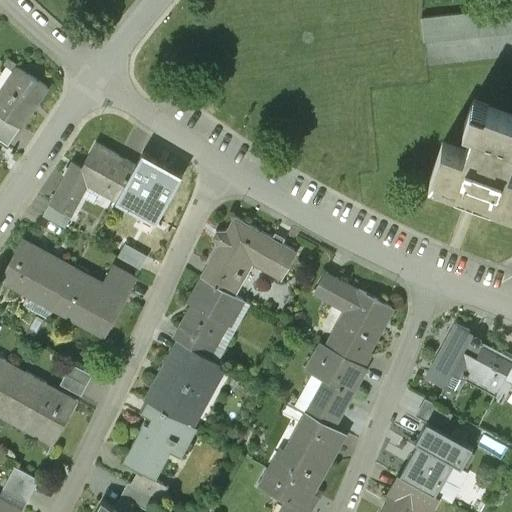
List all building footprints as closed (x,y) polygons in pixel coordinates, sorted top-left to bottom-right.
[(511,7),(421,18),(424,41),(511,31),(511,7)] [(48,87),(18,66),(0,92),(0,112),(0,113),(21,127),(48,87)] [(430,173),(457,183),(463,182),(490,192),(492,196),(511,203),(511,167),(507,166),(511,153),(511,114),(487,106),(486,109),(472,103),(465,123),(474,126),(465,150),(442,142),(430,173)] [(21,127),(0,113),(0,139),(9,146),(21,127)] [(135,165),(97,143),(85,165),(74,159),(50,202),(72,214),(83,194),(88,184),(101,192),(116,200),(135,165)] [(176,187),(135,165),(116,200),(131,208),(133,204),(157,217),(155,221),(156,222),(176,187)] [(96,201),(101,192),(88,184),(83,194),(96,201)] [(65,227),(72,214),(50,202),(43,215),(65,227)] [(234,215),(207,264),(234,279),(245,260),(277,278),(294,249),(234,215)] [(74,268),(23,239),(2,278),(30,294),(53,306),(74,268)] [(126,244),(119,256),(141,268),(148,256),(126,244)] [(241,283),(234,279),(207,264),(200,275),(203,276),(235,294),(241,283)] [(105,285),(74,268),(53,306),(105,335),(127,297),(126,296),(105,285)] [(108,280),(129,291),(135,279),(115,268),(108,280)] [(326,299),(338,277),(324,270),(312,291),(326,299)] [(180,327),(175,337),(180,340),(216,360),(248,301),(235,294),(203,276),(194,293),(199,295),(181,328),(180,327)] [(335,334),(367,352),(368,350),(392,307),(358,289),(357,290),(339,280),(340,278),(338,277),(326,299),(348,311),(336,333),(335,334)] [(105,285),(126,296),(129,291),(108,280),(105,285)] [(47,317),(53,306),(30,294),(24,304),(47,317)] [(469,330),(455,322),(426,377),(457,394),(465,379),(495,395),(511,364),(511,353),(505,350),(503,352),(492,346),(490,349),(479,343),(481,340),(480,339),(480,337),(479,336),(478,336),(477,335),(476,335),(475,335),(474,335),(473,336),(471,340),(466,337),(469,330)] [(327,345),(364,365),(371,352),(368,350),(367,352),(335,334),(336,333),(334,332),(327,345)] [(216,360),(180,340),(173,351),(219,377),(226,365),(216,360)] [(321,419),(334,426),(343,410),(340,409),(364,365),(327,345),(324,343),(318,354),(315,352),(305,368),(314,373),(325,379),(307,411),(309,412),(321,419)] [(145,398),(145,399),(148,401),(192,426),(193,425),(194,424),(188,421),(200,400),(205,403),(219,377),(173,351),(172,351),(162,368),(169,373),(165,380),(163,379),(150,401),(145,398)] [(0,393),(14,369),(16,365),(0,356),(0,393)] [(58,384),(80,396),(91,375),(70,363),(58,384)] [(24,374),(14,369),(0,393),(0,410),(55,441),(76,403),(45,386),(47,384),(25,372),(24,374)] [(296,405),(307,411),(325,379),(314,373),(296,405)] [(144,423),(122,462),(138,471),(155,480),(176,442),(187,448),(198,428),(193,425),(192,426),(148,401),(141,414),(153,421),(151,426),(144,423)] [(314,430),(321,419),(309,412),(302,424),(314,430)] [(314,430),(335,442),(342,430),(334,426),(321,419),(314,430)] [(402,478),(435,496),(435,495),(442,484),(443,484),(445,481),(443,480),(453,463),(462,468),(473,448),(426,423),(415,443),(420,445),(402,478)] [(269,468),(309,490),(335,442),(314,430),(302,424),(302,425),(303,426),(286,457),(277,453),(269,468)] [(342,449),(352,453),(358,437),(349,433),(342,449)] [(15,466),(3,488),(27,502),(39,479),(15,466)] [(259,485),(289,502),(282,511),(306,511),(316,494),(309,490),(269,468),(259,485)] [(169,488),(155,480),(138,471),(131,483),(153,495),(162,500),(169,488)] [(435,496),(402,478),(398,475),(387,495),(391,497),(382,511),(416,511),(417,511),(432,511),(440,498),(435,495),(435,496)] [(146,508),(153,495),(131,483),(129,482),(122,495),(146,508)] [(122,511),(102,500),(95,511),(122,511)] [(0,511),(21,511),(5,503),(4,504),(0,502),(0,511)]
